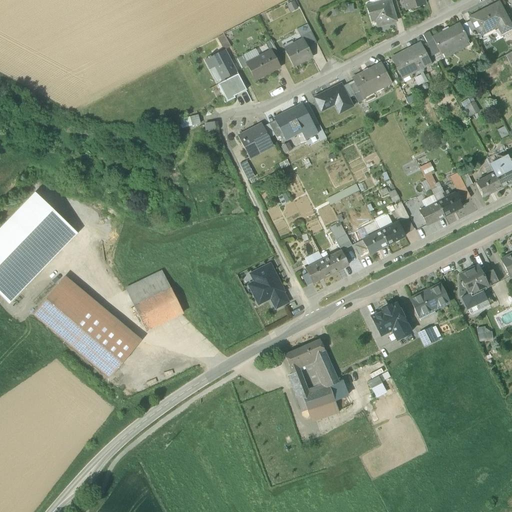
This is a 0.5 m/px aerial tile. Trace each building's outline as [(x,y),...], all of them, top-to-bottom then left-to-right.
[(286,4),(290,12),(298,8),(295,0),(286,4)] [(402,0),(405,11),(411,9),(412,12),(419,10),(419,7),(424,6),(423,0),(402,0)] [(389,1),(367,6),(369,17),(374,16),(378,27),(396,22),(389,1)] [(498,4),(471,19),(480,37),(496,28),(507,23),(498,4)] [(511,31),(507,23),(496,28),(500,37),(511,31)] [(431,38),(433,41),(439,53),(440,56),(468,42),(466,38),(460,27),(459,24),(431,38)] [(465,24),(460,27),(466,38),(471,35),(465,24)] [(316,43),(307,25),(296,30),(301,41),(302,41),(306,49),(316,43)] [(428,33),(422,36),(426,44),(433,41),(431,38),(428,33)] [(224,34),(217,37),(222,49),(230,46),(224,34)] [(278,55),(270,41),(265,44),(269,53),(270,52),(272,58),(278,55)] [(301,41),(284,50),(293,67),(311,58),(306,49),(302,41),(301,41)] [(433,41),(426,44),(432,56),(439,53),(433,41)] [(420,44),(392,59),(402,80),(431,66),(427,59),(421,47),(420,44)] [(426,44),(421,47),(427,59),(432,56),(426,44)] [(236,73),(224,51),(213,57),(212,56),(205,60),(204,61),(208,71),(214,68),(220,81),(224,80),(236,73)] [(247,64),(246,64),(247,66),(255,81),(264,76),(266,76),(268,75),(269,73),(278,69),(272,58),(270,52),(269,53),(247,64)] [(243,56),(236,60),(241,69),(247,66),(246,64),(247,64),(243,56)] [(380,64),(351,79),(353,82),(358,93),(360,97),(389,82),(380,64)] [(236,73),(224,80),(224,81),(237,75),(236,73)] [(224,81),(217,85),(226,103),(234,99),(233,98),(245,91),(237,75),(224,81)] [(358,93),(353,82),(347,85),(353,96),(358,93)] [(340,85),(313,99),(320,113),(338,104),(342,112),(351,107),(341,88),(340,85)] [(353,96),(347,85),(341,88),(347,99),(353,96)] [(466,117),(479,112),(473,97),(460,102),(466,117)] [(300,105),(273,119),(275,124),(282,138),(298,130),(303,140),(315,134),(300,105)] [(182,120),(184,128),(198,125),(196,117),(182,120)] [(203,123),(205,133),(214,131),(213,122),(203,123)] [(275,124),(269,127),(274,136),(276,141),(282,138),(275,124)] [(262,127),(261,125),(236,138),(247,160),(273,147),(269,139),(262,127)] [(262,127),(269,139),(274,136),(269,127),(268,125),(262,127)] [(492,157),(486,160),(489,166),(496,163),(492,157)] [(489,166),(493,175),(500,189),(511,182),(511,167),(507,157),(496,163),(489,166)] [(245,162),(238,165),(246,180),(253,177),(245,162)] [(489,166),(488,165),(482,168),(487,178),(493,175),(489,166)] [(487,178),(475,184),(483,198),(500,189),(493,175),(487,178)] [(467,176),(460,179),(465,189),(472,186),(467,176)] [(430,191),(431,192),(436,190),(431,178),(425,181),(430,191)] [(460,179),(452,183),(462,203),(470,199),(465,189),(460,179)] [(430,191),(425,181),(421,184),(426,194),(430,191)] [(436,203),(442,200),(436,190),(431,192),(432,196),(436,203)] [(34,193),(0,227),(0,297),(6,303),(75,233),(34,193)] [(454,194),(442,200),(436,203),(443,218),(461,209),(454,194)] [(432,196),(421,202),(425,209),(436,203),(432,196)] [(425,209),(418,212),(426,227),(443,218),(436,203),(425,209)] [(395,211),(401,222),(408,218),(402,207),(395,211)] [(379,227),(391,221),(387,213),(375,219),(379,227)] [(401,222),(397,224),(403,235),(414,230),(408,218),(401,222)] [(397,223),(379,232),(386,246),(404,237),(403,235),(397,224),(397,223)] [(375,224),(364,230),(368,238),(361,241),(362,243),(368,254),(369,255),(386,246),(379,232),(375,224)] [(345,235),(335,240),(340,252),(351,247),(345,235)] [(362,243),(352,248),(357,260),(368,254),(362,243)] [(340,252),(322,261),(329,275),(347,266),(340,252)] [(511,254),(500,260),(509,278),(511,276),(511,254)] [(322,261),(304,270),(307,275),(311,284),(329,275),(322,261)] [(258,304),(269,299),(282,292),(269,266),(251,275),(258,288),(251,291),(258,304)] [(472,270),(469,272),(467,271),(458,276),(461,282),(460,285),(462,288),(465,289),(468,295),(461,298),(468,312),(487,303),(489,306),(493,304),(490,297),(486,299),(481,288),(485,286),(486,286),(481,275),(477,267),(472,269),(472,270)] [(491,270),(481,275),(486,286),(485,286),(486,289),(498,283),(491,270)] [(125,289),(133,307),(171,289),(162,271),(125,289)] [(306,286),(311,284),(307,275),(302,277),(306,286)] [(64,277),(58,284),(135,349),(141,341),(64,277)] [(58,284),(32,315),(109,379),(135,349),(58,284)] [(439,285),(409,300),(420,321),(435,314),(434,311),(448,303),(439,285)] [(171,289),(133,307),(146,333),(183,315),(171,289)] [(282,292),(269,299),(275,310),(288,303),(282,292)] [(389,307),(381,310),(382,312),(371,318),(380,336),(391,331),(396,340),(410,334),(396,305),(390,308),(389,307)] [(430,329),(419,335),(424,345),(435,340),(430,329)] [(319,341),(284,356),(292,375),(292,374),(293,377),(299,376),(300,376),(300,375),(297,369),(305,366),(305,365),(304,363),(308,361),(308,358),(324,352),(319,341)] [(324,352),(308,358),(308,361),(304,363),(305,365),(305,366),(316,391),(325,388),(337,383),(324,352)] [(371,387),(390,379),(388,372),(368,381),(371,387)] [(299,376),(293,377),(292,374),(292,375),(288,376),(296,398),(301,396),(307,394),(300,376),(299,376)] [(325,388),(316,391),(307,394),(301,396),(306,411),(334,402),(332,397),(345,392),(340,382),(325,388)] [(345,392),(332,397),(334,402),(347,397),(345,392)] [(306,411),(301,396),(296,398),(305,423),(310,421),(306,411)] [(334,402),(306,411),(310,421),(338,412),(334,402)] [(346,433),(328,442),(333,453),(351,444),(346,433)]
